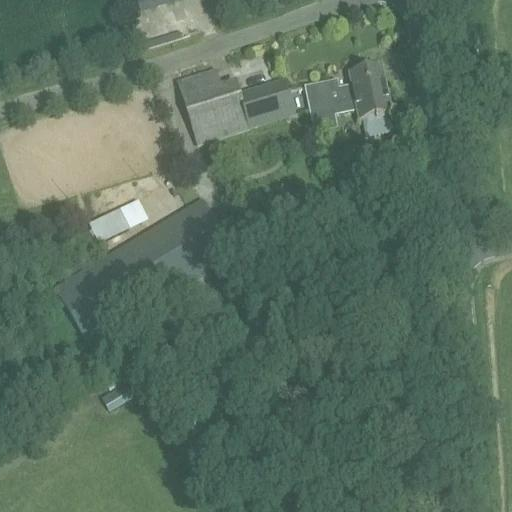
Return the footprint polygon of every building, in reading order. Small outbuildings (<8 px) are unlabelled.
[(136,0),(141,13),(181,1),(180,0),(136,0)] [(268,39),(235,53),(245,75),(277,61),(268,39)] [(353,89),(339,92),(337,84),(306,91),(310,110),(387,94),(382,70),(350,77),(353,89)] [(295,119),(285,84),(240,97),(237,87),(221,91),(217,75),(178,86),(197,148),(295,119)] [(392,118),(387,94),(310,110),(315,135),(337,131),(334,118),(358,113),(360,124),(362,124),(366,141),(393,136),(389,118),(392,118)] [(233,158),(237,173),(251,169),(247,155),(233,158)] [(326,190),(336,224),(365,217),(355,182),(326,190)] [(240,237),(226,243),(203,205),(55,293),(88,348),(236,260),(240,266),(252,258),(240,237)] [(89,227),(99,248),(131,233),(120,212),(89,227)]
